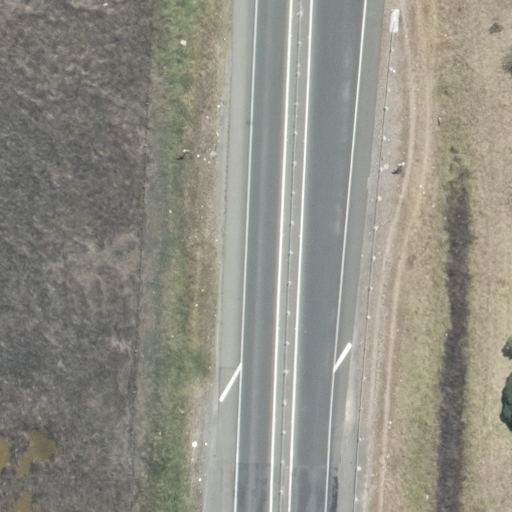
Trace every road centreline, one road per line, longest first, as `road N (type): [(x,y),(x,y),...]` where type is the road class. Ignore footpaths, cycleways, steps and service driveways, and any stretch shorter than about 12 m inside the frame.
road 1 (trunk): [(342,0),(315,511)]
road 2 (trunk): [(244,511),(262,0)]
